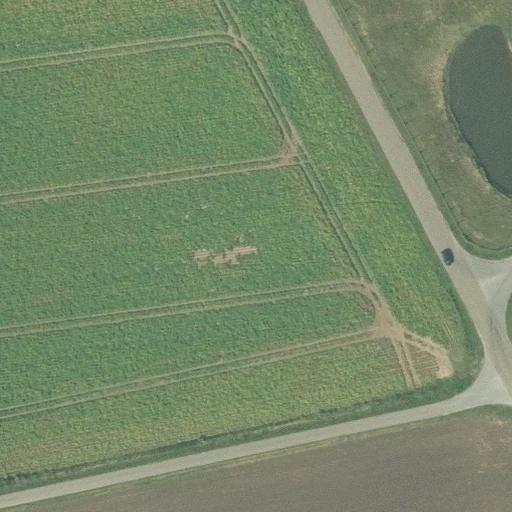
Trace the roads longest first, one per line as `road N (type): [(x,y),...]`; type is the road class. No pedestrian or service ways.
road 1 (unclassified): [(511,380),(472,401),(0,496)]
road 2 (unclassified): [(470,293),(315,0)]
